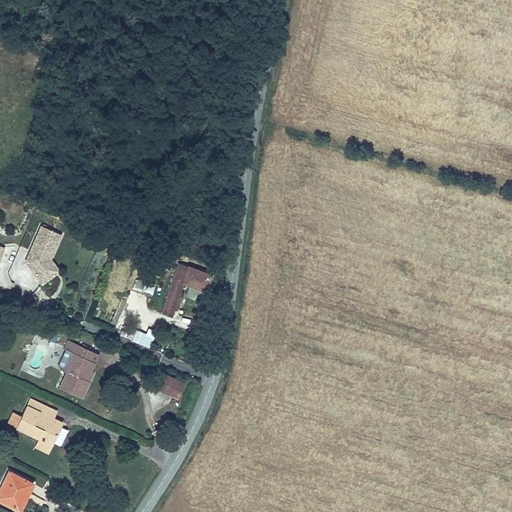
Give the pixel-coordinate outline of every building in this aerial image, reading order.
[(53,231),(38,265),(57,290),(77,275),(68,262),(77,238),(53,231)] [(0,249),(0,285),(5,287),(18,255),(0,249)] [(204,287),(208,273),(180,262),(168,295),(174,297),(176,292),(179,292),(184,279),(186,280),(196,284),(204,287)] [(130,277),(129,288),(153,292),(155,281),(130,277)] [(196,284),(186,280),(183,289),(193,293),(196,284)] [(179,292),(176,292),(174,297),(168,295),(162,309),(172,313),(179,292)] [(37,334),(55,342),(58,335),(40,327),(37,334)] [(135,329),(131,341),(149,347),(153,336),(135,329)] [(95,361),(87,357),(91,348),(75,340),(63,367),(68,369),(60,386),(82,397),(90,379),(87,377),(95,361)] [(91,348),(87,357),(95,361),(99,352),(91,348)] [(154,384),(178,394),(184,380),(160,370),(154,384)] [(55,417),(45,412),(48,406),(30,397),(22,414),(16,426),(37,437),(34,444),(46,451),(52,440),(56,432),(58,433),(62,426),(53,421),(55,417)] [(48,406),(45,412),(55,417),(58,410),(48,406)] [(7,422),(16,426),(22,414),(13,410),(7,422)] [(67,428),(62,426),(58,433),(56,432),(52,440),(59,443),(67,428)] [(10,473),(0,492),(0,498),(14,507),(22,493),(26,495),(32,484),(10,473)]
